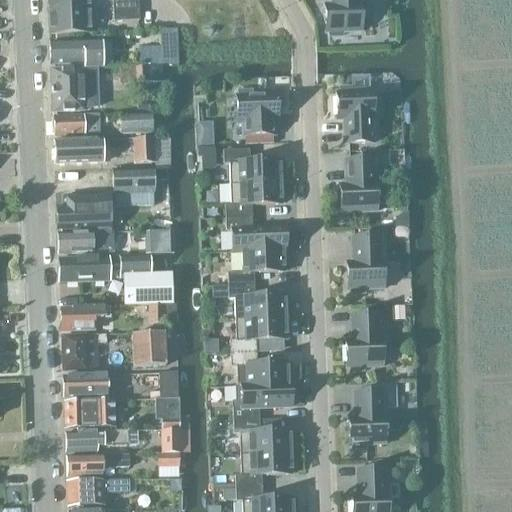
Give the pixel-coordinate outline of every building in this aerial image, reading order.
[(47,0),(48,13),(89,11),(88,0),(47,0)] [(112,0),(113,10),(139,9),(138,0),(112,0)] [(342,33),(361,33),(360,5),(359,5),(358,0),(330,0),(331,6),(324,6),(325,34),(329,34),(329,38),(342,37),(342,33)] [(139,9),(113,10),(114,22),(139,21),(139,9)] [(89,11),(48,13),(49,35),(90,34),(89,11)] [(50,66),(84,65),(85,70),(95,70),(96,70),(102,69),(101,42),(50,44),(50,66)] [(140,67),(158,66),(160,66),(160,48),(140,49),(140,67)] [(140,67),(132,67),(132,84),(159,83),(158,66),(140,67)] [(52,114),(84,113),(84,108),(98,107),(96,70),(95,70),(85,70),(82,70),(51,71),(52,114)] [(372,120),(373,120),(372,92),(352,93),(352,89),(339,89),(339,93),(336,93),(337,121),(343,121),(344,145),(373,144),(372,120)] [(274,137),(273,116),(277,116),(276,95),(251,96),(251,92),(238,93),(238,97),(236,97),(237,125),(242,124),(243,138),(274,137)] [(152,134),(152,115),(120,116),(120,135),(152,134)] [(98,137),(97,116),(52,118),(53,138),(98,137)] [(133,140),(134,165),(155,164),(154,139),(133,140)] [(102,141),(53,143),(54,166),(102,164),(102,141)] [(229,165),(229,186),(279,184),(279,178),(283,178),(283,163),(279,163),(279,162),(249,163),(249,151),(222,152),(223,166),(229,165)] [(339,186),(340,214),(344,214),(344,218),(357,217),(357,213),(376,213),(375,185),(374,185),(373,160),(345,162),(346,186),(339,186)] [(152,170),(113,172),(113,196),(114,208),(153,207),(152,182),(152,170)] [(166,170),(152,170),(152,182),(167,181),(166,170)] [(224,207),(225,220),(251,219),(251,207),(280,206),(280,204),(284,204),(284,190),(280,190),(279,184),(229,186),(230,206),(224,207)] [(63,208),(56,208),(56,215),(57,231),(110,229),(109,208),(114,208),(113,196),(90,197),(88,197),(62,198),(63,208)] [(403,216),(365,218),(365,230),(403,228),(403,216)] [(231,233),(232,254),(284,251),(283,230),(252,231),(251,219),(225,220),(225,233),(231,233)] [(113,254),(113,244),(113,234),(57,236),(58,256),(113,254)] [(351,291),(351,295),(364,295),(364,291),(383,290),(382,262),(381,262),(380,238),(352,239),(352,263),(346,264),(347,291),(351,291)] [(227,274),(227,287),(254,286),(253,274),(283,273),(283,272),(287,272),(286,256),(282,257),(282,252),(284,252),(284,251),(232,254),(241,254),(242,273),(227,274)] [(119,259),(58,260),(59,284),(110,282),(109,273),(119,272),(119,276),(125,276),(150,276),(150,258),(119,259)] [(150,276),(125,276),(126,307),(172,305),(171,275),(150,276)] [(234,320),(234,321),(285,319),(284,313),(288,313),(288,298),(284,299),(284,297),(254,298),(254,286),(227,287),(228,301),(243,300),(244,320),(234,320)] [(385,323),(413,322),(412,305),(385,306),(385,323)] [(148,307),(149,325),(164,324),(164,306),(148,307)] [(110,318),(110,308),(60,310),(61,333),(92,332),(92,319),(110,318)] [(352,342),(345,342),(346,370),(350,370),(350,374),(363,373),(363,369),(382,369),(381,341),(380,341),(379,316),(351,317),(352,342)] [(229,342),(230,355),(256,354),(256,342),(285,341),(285,340),(289,339),(289,325),(285,325),(285,319),(234,321),(235,341),(229,342)] [(226,339),(226,327),(212,328),(213,340),(226,339)] [(131,337),(133,369),(166,367),(164,335),(131,337)] [(61,338),(62,369),(62,373),(98,372),(96,345),(106,345),(106,336),(61,338)] [(257,366),(256,354),(230,355),(230,368),(236,368),(237,388),(241,388),(289,387),(289,386),(287,386),(287,382),(291,381),(290,366),(286,366),(286,365),(257,366)] [(63,399),(95,398),(112,398),(111,376),(62,378),(63,399)] [(232,423),(259,422),(258,410),(290,408),(289,387),(241,388),(241,409),(232,409),(232,423)] [(353,447),(353,451),(366,451),(366,447),(385,446),(384,418),(383,418),(382,394),(354,395),(355,419),(348,420),(349,448),(353,447)] [(113,402),(64,403),(64,431),(114,429),(113,402)] [(213,434),(231,434),(231,422),(212,423),(213,434)] [(294,449),(293,434),(289,435),(289,433),(259,434),(259,422),(232,423),(233,437),(242,436),(243,457),(290,455),(290,449),(294,449)] [(161,432),(161,455),(179,455),(179,431),(161,432)] [(97,453),(96,449),(128,448),(127,433),(65,435),(65,454),(97,453)] [(133,466),(150,466),(150,455),(133,456),(133,466)] [(155,456),(156,470),(178,469),(178,455),(155,456)] [(234,478),(235,491),(261,490),(261,478),(291,477),(291,475),(295,475),(294,461),(290,461),(290,455),(243,457),(244,477),(234,478)] [(66,458),(66,479),(103,478),(103,470),(129,469),(128,456),(66,458)] [(351,497),(351,511),(387,511),(387,496),(386,496),(385,472),(357,473),(357,497),(351,497)] [(66,483),(67,509),(68,509),(104,507),(103,495),(129,494),(129,482),(66,483)] [(241,504),(241,511),(295,511),(296,502),(292,502),(292,501),(262,502),(261,490),(235,491),(235,504),(241,504)]
